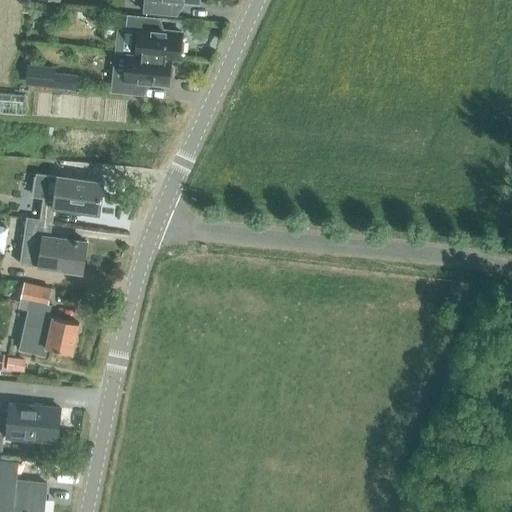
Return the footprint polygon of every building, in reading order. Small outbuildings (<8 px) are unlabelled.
[(144,0),(144,12),(173,15),(174,2),(197,4),(197,0),(144,0)] [(118,28),(115,53),(127,54),(179,60),(180,54),(182,52),(183,42),(181,39),(182,33),(163,31),(153,30),(154,18),(127,16),(126,29),(118,28)] [(112,78),(111,91),(138,94),(139,82),(168,85),(169,79),(171,76),(172,67),(170,64),(171,59),(179,60),(127,54),(124,79),(112,78)] [(28,66),(27,83),(54,85),(56,74),(56,69),(28,66)] [(30,194),(28,206),(27,216),(53,220),(54,208),(98,214),(103,183),(57,176),(54,197),(30,194)] [(27,216),(26,219),(20,264),(83,273),(87,243),(79,241),(50,237),(53,220),(27,216)] [(25,282),(20,302),(29,304),(47,308),(48,303),(52,288),(25,282)] [(27,312),(19,350),(40,355),(45,356),(47,348),(72,354),(79,323),(53,317),(49,317),(52,304),(48,303),(47,308),(29,304),(27,312)] [(6,438),(57,443),(61,408),(9,403),(6,438)] [(0,511),(43,511),(47,483),(16,480),(17,463),(3,461),(3,457),(0,456),(0,511)]
